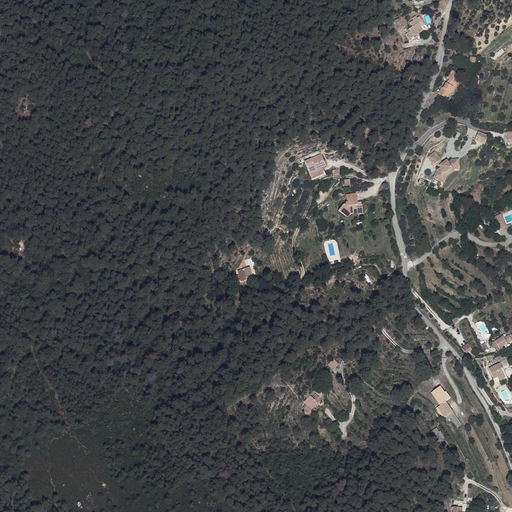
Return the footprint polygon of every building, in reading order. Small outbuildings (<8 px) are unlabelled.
[(423,31),(420,27),(424,25),(419,17),(417,19),(416,17),(412,19),(413,21),(410,23),(411,26),(410,26),(411,28),(406,31),(408,33),(406,34),(409,39),(423,31)] [(442,87),(438,94),(450,100),(456,87),(461,82),(456,77),(458,76),(452,70),(446,77),(449,80),(445,84),(444,88),(442,87)] [(483,145),(488,136),(478,131),(474,140),(483,145)] [(440,160),(435,152),(428,157),(433,165),(440,160)] [(321,155),(304,162),(312,179),(323,174),(321,168),(325,166),(321,155)] [(440,167),(441,167),(437,170),(434,178),(442,181),(445,174),(453,169),(459,169),(458,159),(451,160),(448,162),(446,160),(443,163),(439,165),(440,167)] [(445,174),(442,181),(444,182),(447,175),(453,171),(459,170),(459,169),(453,169),(445,174)] [(357,193),(347,195),(349,202),(347,202),(347,204),(345,204),(342,212),(350,216),(352,212),(357,210),(356,209),(359,208),(360,210),(365,209),(364,204),(363,201),(359,202),(357,193)] [(498,217),(492,220),(498,231),(504,228),(498,217)] [(240,268),(241,271),(245,270),(248,270),(246,260),(240,268)] [(245,270),(247,281),(254,279),(251,269),(248,270),(245,270)] [(268,289),(270,295),(277,294),(276,287),(268,289)] [(503,337),(491,344),(493,348),(495,348),(496,350),(499,349),(501,348),(508,344),(503,337)] [(462,348),(465,353),(471,349),(468,344),(462,348)] [(327,363),(332,369),(338,362),(332,357),(327,363)] [(499,357),(495,359),(497,362),(499,361),(500,363),(502,366),(508,363),(505,358),(501,360),(499,357)] [(492,371),(490,369),(489,369),(494,379),(497,377),(499,381),(505,378),(502,371),(503,369),(502,366),(492,371)] [(431,395),(440,408),(445,404),(448,402),(444,396),(440,389),(431,395)] [(312,399),(317,403),(321,400),(316,395),(313,398),(312,399)] [(310,397),(305,403),(311,409),(317,404),(310,397)] [(440,408),(437,410),(444,420),(452,415),(445,404),(440,408)] [(433,432),(436,438),(443,434),(439,428),(438,428),(433,432)]
